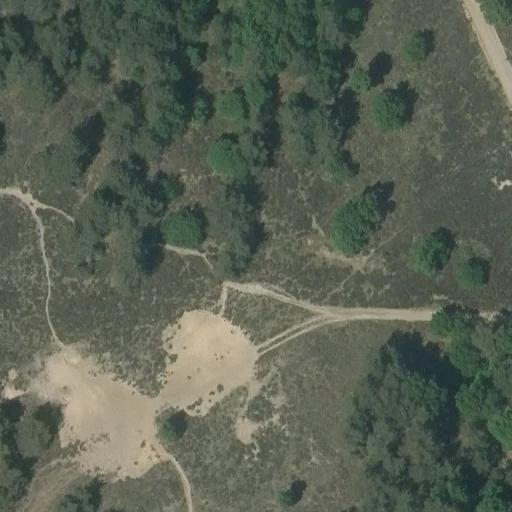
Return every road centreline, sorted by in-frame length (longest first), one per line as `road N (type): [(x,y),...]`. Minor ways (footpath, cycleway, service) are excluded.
road 1 (track): [(139,415),(335,310)]
road 2 (track): [(309,305),(382,317),(511,319)]
